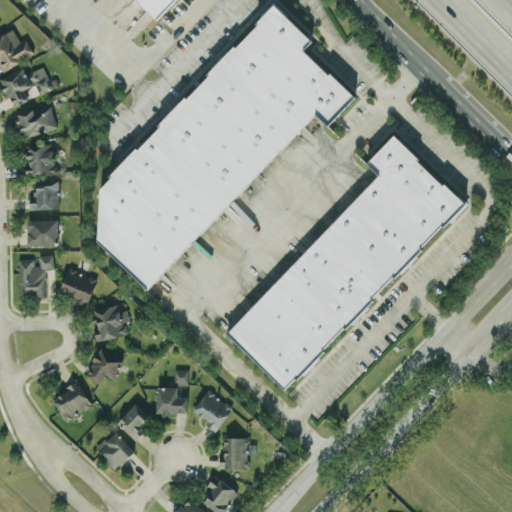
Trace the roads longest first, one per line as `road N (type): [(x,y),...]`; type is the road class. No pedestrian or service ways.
road 1 (secondary): [(511,253),(272,511)]
road 2 (residential): [(36,444),(9,380),(1,324),(0,152)]
road 3 (secondary): [(320,511),(471,351)]
road 4 (residential): [(9,380),(61,354),(67,330),(59,321),(1,324)]
road 5 (primary): [(423,66),(511,155)]
